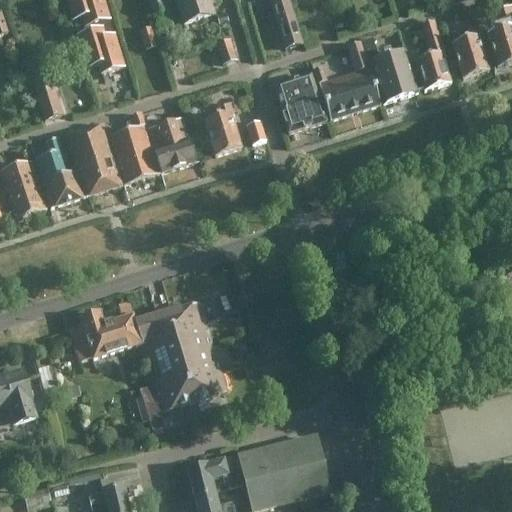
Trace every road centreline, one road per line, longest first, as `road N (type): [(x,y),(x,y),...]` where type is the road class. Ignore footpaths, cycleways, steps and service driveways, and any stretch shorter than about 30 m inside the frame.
road 1 (tertiary): [(0,323),(302,229)]
road 2 (residential): [(0,153),(253,74)]
road 3 (residential): [(154,511),(147,482),(156,462),(351,409)]
road 4 (residential): [(253,74),(487,0)]
road 5 (tertiary): [(302,229),(511,167)]
road 6 (unclassified): [(351,409),(302,229)]
road 7 (residential): [(302,229),(253,74)]
